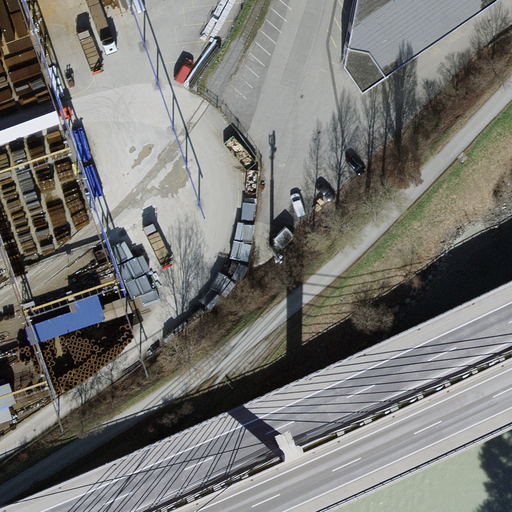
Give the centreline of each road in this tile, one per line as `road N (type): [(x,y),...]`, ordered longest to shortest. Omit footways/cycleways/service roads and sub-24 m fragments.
road 1 (motorway): [(511,320),(83,511)]
road 2 (motorway): [(240,511),(511,389)]
